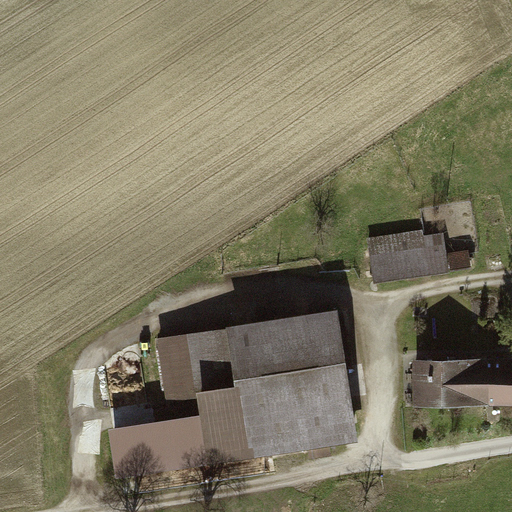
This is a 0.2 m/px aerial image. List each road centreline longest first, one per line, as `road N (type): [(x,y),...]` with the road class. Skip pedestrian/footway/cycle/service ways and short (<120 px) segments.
road 1 (track): [(73,511),(87,467),(85,382),(112,340),(238,284),(320,286),(372,308),(382,359),(375,466)]
road 2 (track): [(511,445),(85,511)]
road 3 (track): [(372,308),(511,277)]
